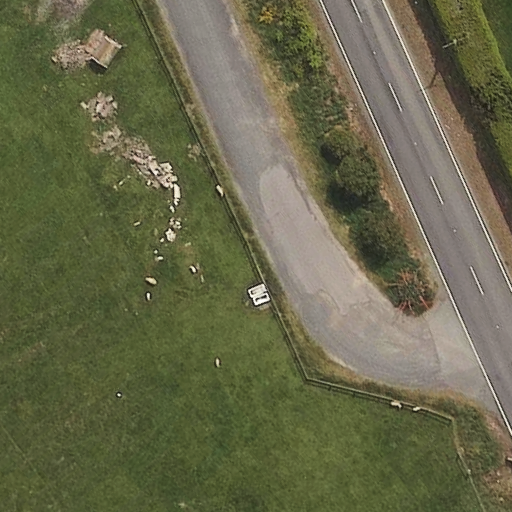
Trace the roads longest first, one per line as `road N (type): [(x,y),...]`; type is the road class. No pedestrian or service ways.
road 1 (unknown): [(511,355),(394,354),(327,317),(292,255),(183,0)]
road 2 (tertiary): [(511,356),(354,0)]
